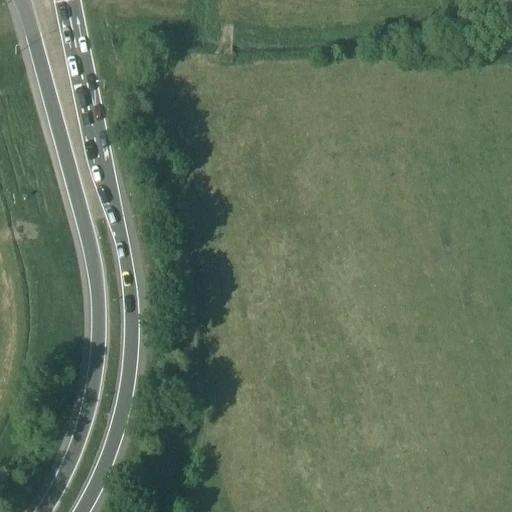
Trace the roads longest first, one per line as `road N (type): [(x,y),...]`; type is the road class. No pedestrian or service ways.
road 1 (motorway): [(20,0),(84,233),(96,310),(79,433),(39,511)]
road 2 (motorway): [(83,511),(114,444),(133,335),(122,227),(69,0)]
